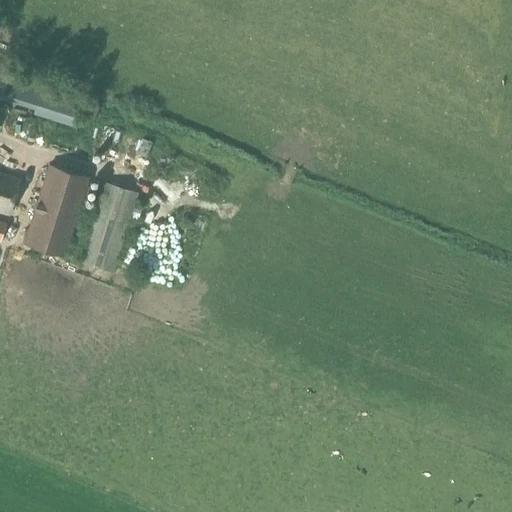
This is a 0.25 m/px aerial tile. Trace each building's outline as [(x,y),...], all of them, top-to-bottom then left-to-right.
[(33,114),(74,126),(81,101),(0,75),(0,98),(35,109),(33,114)] [(78,115),(94,120),(100,105),(83,99),(78,115)] [(66,257),(92,176),(47,162),(24,241),(66,257)] [(0,209),(10,212),(20,177),(0,171),(0,209)] [(114,271),(140,191),(104,180),(79,259),(114,271)]
